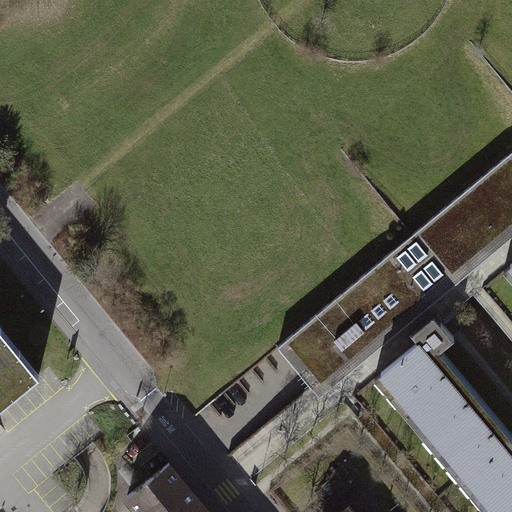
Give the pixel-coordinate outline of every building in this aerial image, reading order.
[(511,151),(278,346),(312,386),(511,219),(511,151)] [(0,328),(0,406),(39,376),(0,328)] [(487,511),(507,511),(511,508),(511,450),(419,340),(375,377),(487,511)] [(209,511),(165,456),(120,492),(136,511),(209,511)] [(331,511),(354,511),(345,500),(331,511)]
